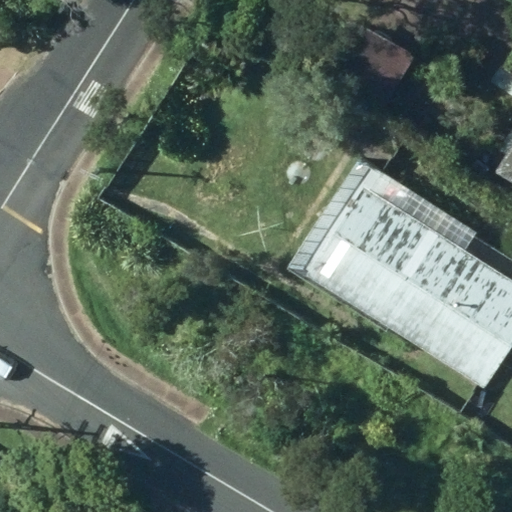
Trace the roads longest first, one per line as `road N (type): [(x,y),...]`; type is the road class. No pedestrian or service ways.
road 1 (residential): [(0,353),(274,511)]
road 2 (unclassified): [(0,184),(21,167),(129,0)]
